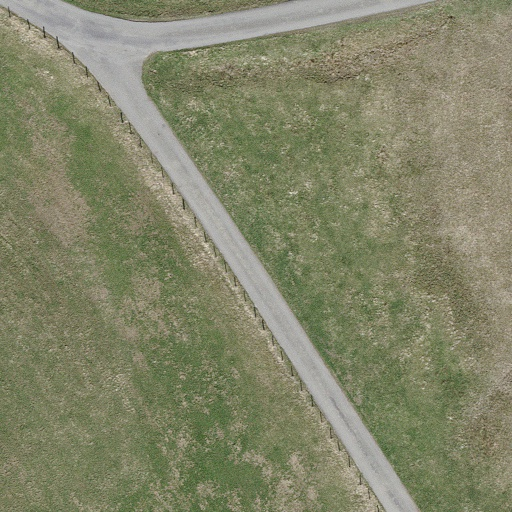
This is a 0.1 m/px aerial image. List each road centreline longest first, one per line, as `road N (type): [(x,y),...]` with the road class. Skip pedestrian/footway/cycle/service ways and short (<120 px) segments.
road 1 (residential): [(108,42),(406,511)]
road 2 (residential): [(108,42),(347,0)]
